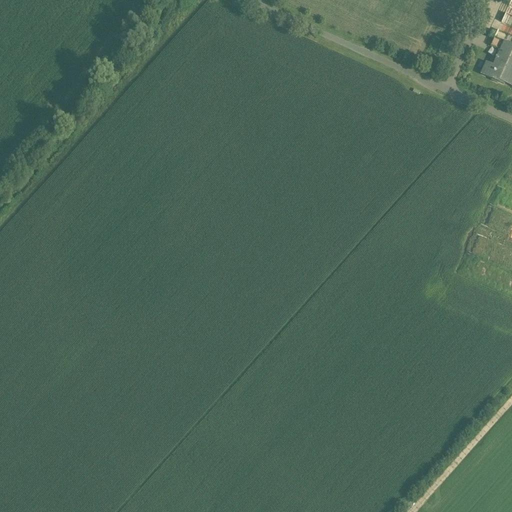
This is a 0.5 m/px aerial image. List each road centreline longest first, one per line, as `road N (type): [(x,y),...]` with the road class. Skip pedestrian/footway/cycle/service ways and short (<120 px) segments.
road 1 (unclassified): [(252,0),(511,119)]
road 2 (track): [(411,511),(511,399)]
